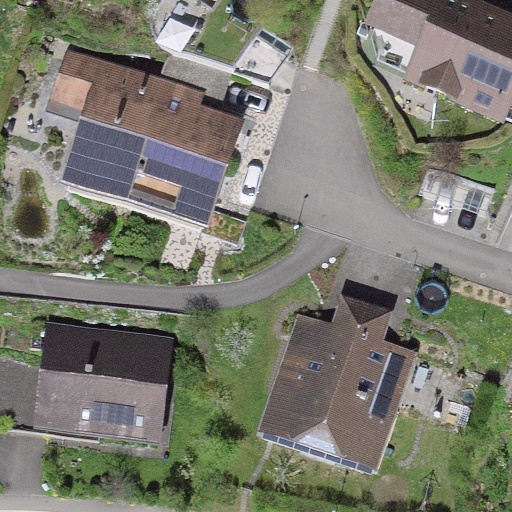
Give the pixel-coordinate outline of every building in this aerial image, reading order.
[(174,57),(177,58),(221,72),(268,89),(297,50),(215,0),(162,0),(151,19),(154,38),(167,53),(172,56),(174,57)] [(387,0),(374,32),(422,53),(411,79),(496,118),(511,82),(511,29),(450,2),(450,0),(387,0)] [(210,105),(221,72),(177,58),(174,57),(172,56),(169,55),(154,97),(103,80),(70,179),(203,223),(228,148),(185,134),(197,101),(210,105)] [(54,210),(0,203),(0,268),(54,275),(48,264),(54,210)] [(308,323),(275,420),(305,429),(298,449),(337,462),(344,442),(372,452),(404,358),(375,348),(385,317),(344,303),(335,332),(308,323)] [(9,357),(1,427),(48,433),(49,425),(149,437),(159,350),(57,338),(54,363),(9,357)] [(0,426),(1,427),(9,357),(0,356),(0,426)]
